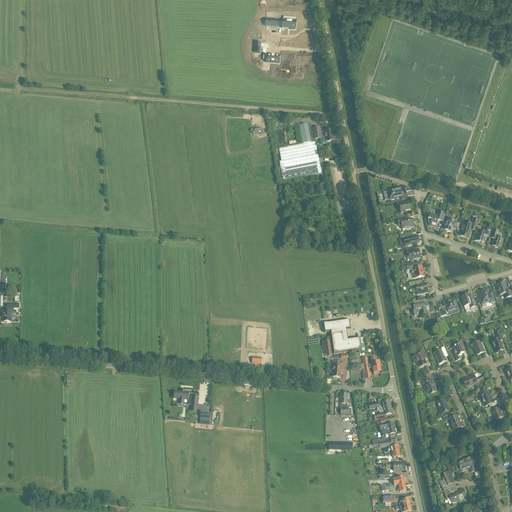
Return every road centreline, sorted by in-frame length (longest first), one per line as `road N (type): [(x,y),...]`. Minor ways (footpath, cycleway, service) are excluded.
road 1 (unclassified): [(293,382),(0,356)]
road 2 (unclassified): [(386,341),(339,104)]
road 3 (residential): [(511,271),(438,292),(425,234)]
road 4 (residential): [(421,511),(395,389)]
